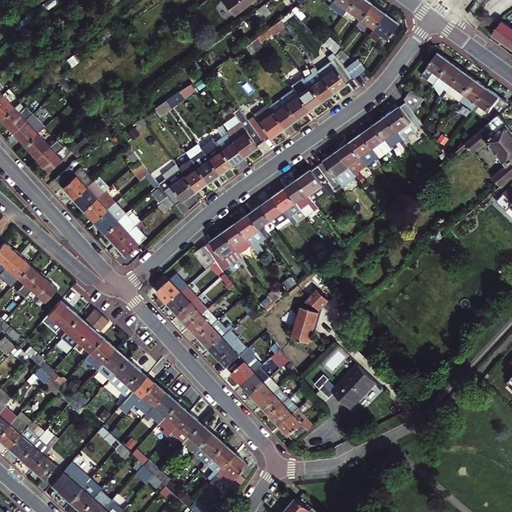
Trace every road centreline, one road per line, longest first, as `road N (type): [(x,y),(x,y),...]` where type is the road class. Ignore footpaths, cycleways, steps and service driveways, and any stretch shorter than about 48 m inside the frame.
road 1 (residential): [(123,290),(210,211),(375,91),(430,17)]
road 2 (residential): [(272,470),(270,452),(123,290)]
road 3 (residential): [(123,290),(0,155)]
road 4 (residential): [(387,438),(326,466),(272,470)]
